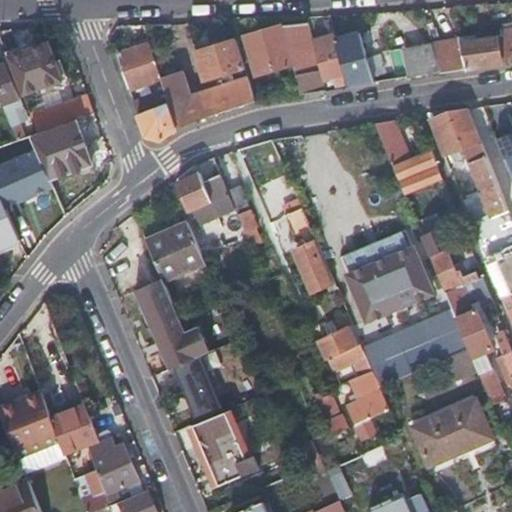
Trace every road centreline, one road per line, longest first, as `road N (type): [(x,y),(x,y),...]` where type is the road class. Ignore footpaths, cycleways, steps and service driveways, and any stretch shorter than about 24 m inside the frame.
road 1 (residential): [(511,80),(265,117),(189,143),(142,180)]
road 2 (residential): [(73,243),(187,511)]
road 3 (residential): [(82,3),(142,180)]
